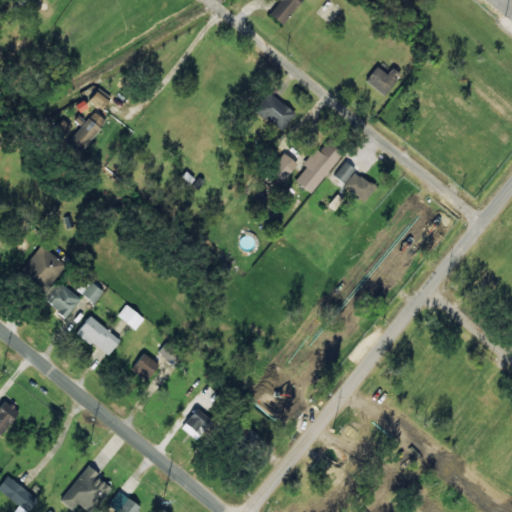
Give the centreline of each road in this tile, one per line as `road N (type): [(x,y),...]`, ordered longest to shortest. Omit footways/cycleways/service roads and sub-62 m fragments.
road 1 (secondary): [(247,511),(511,185)]
road 2 (residential): [(483,221),(212,0)]
road 3 (tertiary): [(225,511),(0,326)]
